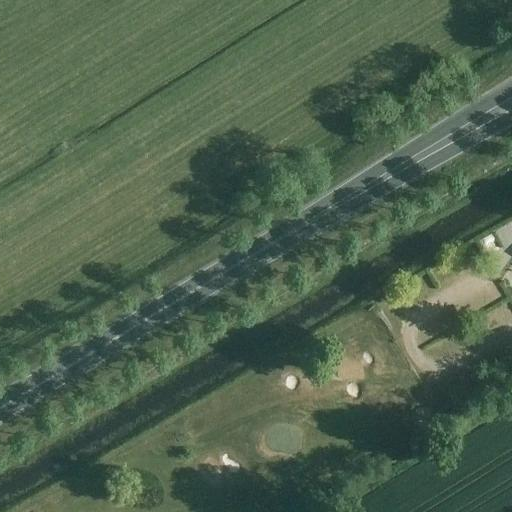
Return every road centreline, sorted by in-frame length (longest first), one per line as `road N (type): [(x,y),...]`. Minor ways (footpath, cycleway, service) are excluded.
road 1 (primary): [(0,406),(272,245)]
road 2 (primary): [(511,90),(272,245)]
road 3 (primary): [(272,245),(511,115)]
